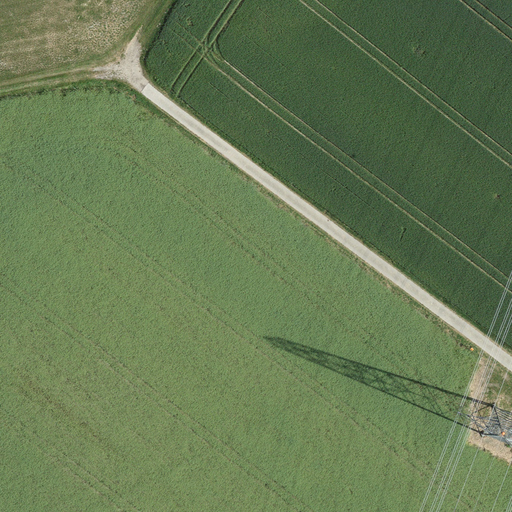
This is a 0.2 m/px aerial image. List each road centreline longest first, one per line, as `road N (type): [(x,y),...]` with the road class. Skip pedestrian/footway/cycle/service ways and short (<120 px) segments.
road 1 (track): [(511,365),(136,82)]
road 2 (track): [(0,92),(125,71),(136,82),(147,33),(168,0)]
